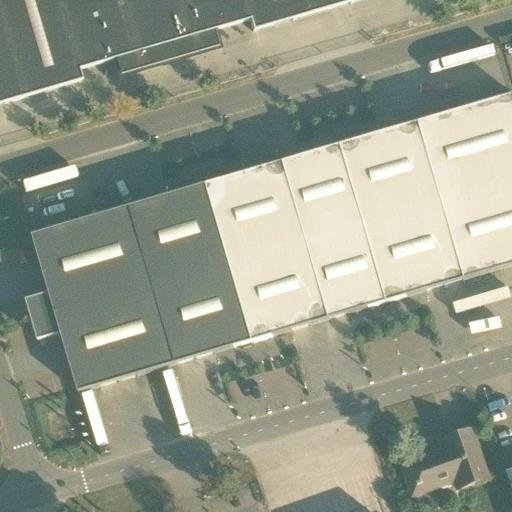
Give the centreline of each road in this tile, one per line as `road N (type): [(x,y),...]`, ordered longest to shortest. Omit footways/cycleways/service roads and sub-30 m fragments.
road 1 (unclassified): [(0,173),(19,161),(220,119),(511,38)]
road 2 (unclassified): [(42,496),(511,359)]
road 3 (unclassified): [(42,496),(0,364)]
